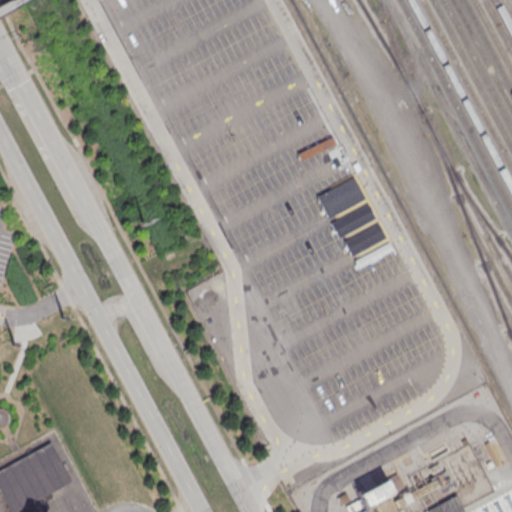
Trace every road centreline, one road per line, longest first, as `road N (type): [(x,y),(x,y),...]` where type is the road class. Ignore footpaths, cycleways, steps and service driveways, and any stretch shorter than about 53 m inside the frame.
road 1 (tertiary): [(0,132),(202,511)]
road 2 (tertiary): [(252,511),(77,196)]
road 3 (tertiary): [(77,196),(1,52)]
road 4 (tertiary): [(186,390),(156,362),(125,307),(109,310),(105,328)]
